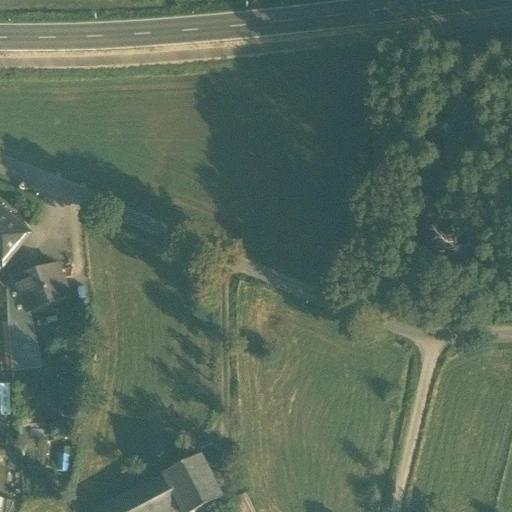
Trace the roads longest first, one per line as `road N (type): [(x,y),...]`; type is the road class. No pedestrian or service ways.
road 1 (residential): [(0,162),(390,323),(437,335),(511,334)]
road 2 (tertiary): [(470,0),(216,29),(0,38)]
road 3 (track): [(437,335),(398,511)]
